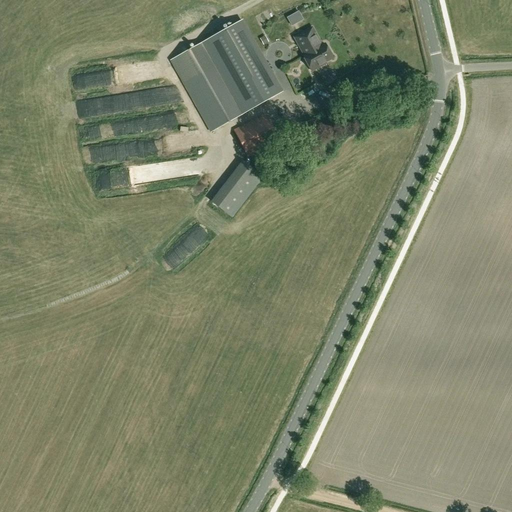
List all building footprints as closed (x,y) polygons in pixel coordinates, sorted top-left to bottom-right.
[(303,20),(298,11),(287,18),(292,26),(303,20)] [(242,21),(171,61),(211,132),(282,93),(242,21)] [(305,56),(314,50),(313,47),(320,43),(312,28),(294,38),(305,56)] [(322,46),(320,43),(313,47),(314,50),(305,56),(303,57),(312,71),(321,65),(321,64),(333,58),(330,53),(331,51),(328,47),(326,47),(325,44),(322,46)] [(336,80),(335,78),(340,75),(335,65),(323,71),(329,84),(336,80)] [(113,88),(148,82),(145,66),(111,72),(113,88)] [(81,75),(82,91),(92,90),(90,74),(81,75)] [(93,75),(93,87),(108,86),(108,74),(93,75)] [(248,157),(279,141),(265,115),(234,130),(248,157)] [(297,138),(298,126),(291,125),(289,137),(297,138)] [(293,141),(286,140),(285,148),(292,149),(293,141)] [(95,153),(98,166),(109,163),(106,150),(95,153)] [(232,217),(254,189),(263,177),(243,162),(212,202),(232,217)]
